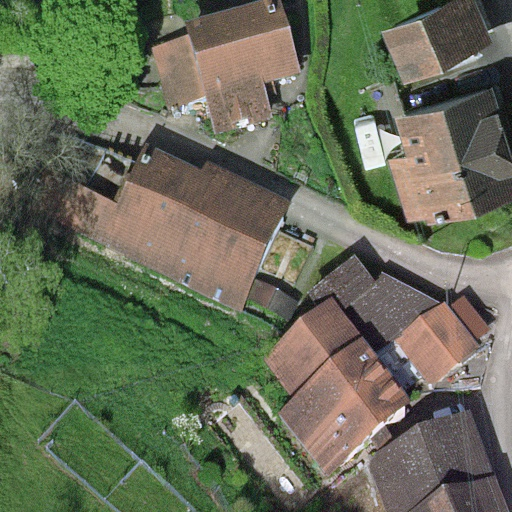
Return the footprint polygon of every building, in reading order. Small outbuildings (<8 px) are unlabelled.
[(467,45),(449,3),(390,29),(408,70),(467,45)] [(254,91),(291,79),(274,21),(186,46),(212,139),(263,126),(254,91)] [(439,204),(510,183),(483,91),(401,116),(412,155),(390,161),(407,214),(432,207),(433,212),(441,210),(439,204)] [(29,214),(234,316),(279,228),(199,189),(193,199),(139,173),(115,221),(43,185),(29,214)] [(307,400),(354,362),(358,368),(403,341),(438,321),(377,288),(366,296),(350,275),(308,307),(320,323),(274,358),(307,400)] [(282,324),(287,316),(251,295),(246,304),(282,324)] [(466,354),(438,321),(403,341),(434,380),(466,354)] [(400,422),(358,368),(354,362),(307,400),(279,422),(325,478),(400,422)] [(486,511),(455,430),(370,464),(391,511),(486,511)]
